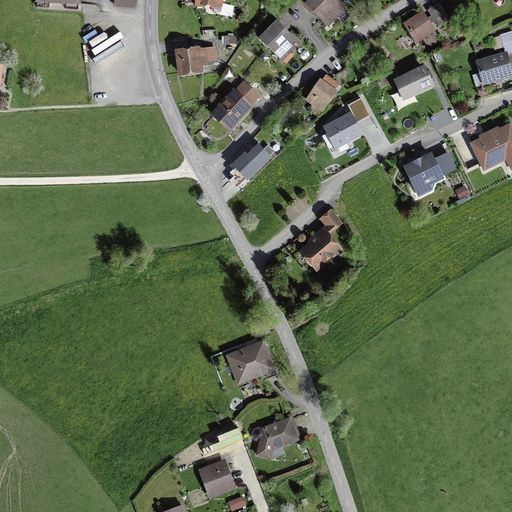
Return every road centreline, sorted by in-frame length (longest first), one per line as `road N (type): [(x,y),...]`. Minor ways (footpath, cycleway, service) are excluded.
road 1 (residential): [(250,263),(326,199),(334,180),(511,93)]
road 2 (residential): [(407,0),(303,71),(202,174)]
road 3 (tertiary): [(250,263),(301,368),(350,511)]
road 4 (unclassified): [(198,167),(157,177),(0,182)]
road 5 (tertiary): [(150,0),(158,80),(198,167)]
